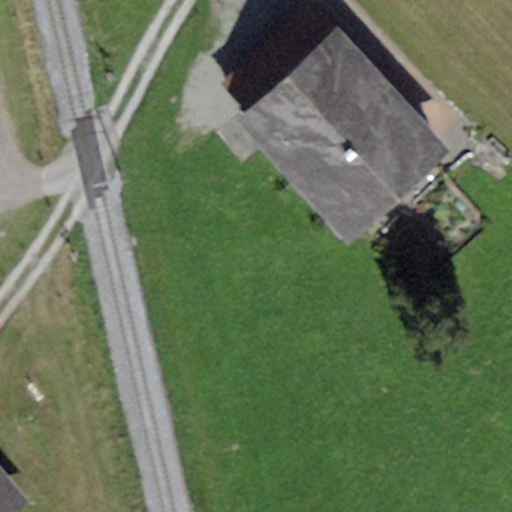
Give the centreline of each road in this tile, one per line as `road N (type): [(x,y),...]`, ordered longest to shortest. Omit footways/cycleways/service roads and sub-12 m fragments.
road 1 (track): [(86,166),(181,0)]
road 2 (track): [(0,296),(86,166)]
